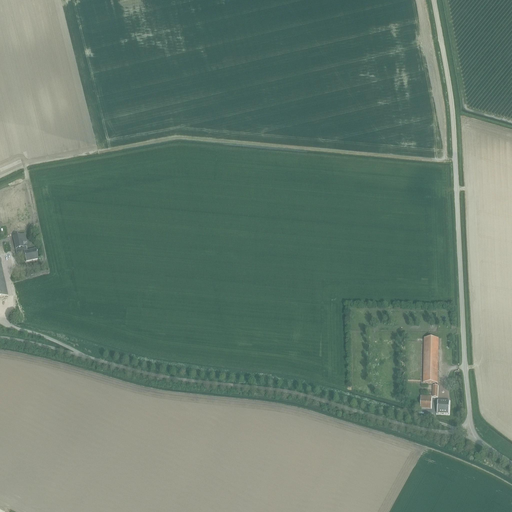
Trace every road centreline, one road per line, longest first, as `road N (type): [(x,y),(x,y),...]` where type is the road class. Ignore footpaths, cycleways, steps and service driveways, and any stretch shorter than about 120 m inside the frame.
road 1 (unclassified): [(0,338),(451,431)]
road 2 (tertiary): [(469,417),(452,106),(432,0)]
